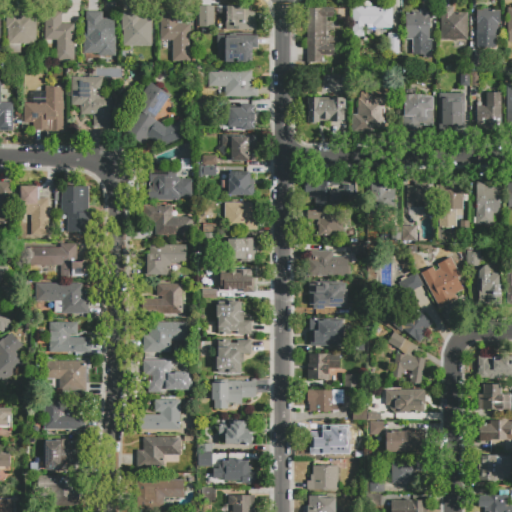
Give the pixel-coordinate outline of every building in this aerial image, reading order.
[(226,6),(251,6),(251,13),(254,13),(254,21),(256,21),(256,30),(235,30),(235,27),(234,27),(234,23),(225,23),(225,20),(226,20),(226,6)] [(213,27),(199,27),(199,7),(213,7),(213,27)] [(391,7),(392,28),(374,28),(374,24),(363,25),(364,36),(353,37),(352,8),(391,7)] [(467,40),(441,40),(441,7),(452,7),(452,13),(467,13),(467,40)] [(322,62),(307,62),(307,8),(333,8),(333,18),(326,18),(326,45),(333,45),(333,55),(322,55),(322,62)] [(432,58),(423,58),(423,55),(412,55),(412,40),(405,39),(405,14),(411,14),(411,11),(419,11),(419,9),(430,9),(430,40),(432,40),(432,58)] [(498,36),(476,36),(476,10),(482,10),(482,9),(490,9),(490,11),(500,11),(500,24),(498,24),(498,36)] [(6,11),(21,12),(21,13),(36,13),(35,45),(20,45),(20,53),(9,53),(9,45),(7,45),(8,29),(6,29),(6,11)] [(45,12),(61,12),(61,24),(74,24),(74,61),(57,61),(57,40),(45,40),(45,12)] [(85,12),(102,12),(102,19),(114,19),(114,37),(115,37),(115,57),(98,57),(98,55),(83,55),(83,35),(87,35),(87,21),(85,21),(85,12)] [(121,12),(140,12),(140,18),(152,18),(151,46),(123,46),(123,31),(121,31),(121,12)] [(190,61),(172,61),(172,40),(160,41),(160,12),(177,12),(177,15),(190,15),(190,61)] [(388,54),(388,34),(398,34),(399,54),(388,54)] [(257,36),(257,47),(252,47),(252,63),(225,63),(225,48),(216,48),(216,36),(225,36),(225,39),(240,39),(240,36),(257,36)] [(470,66),(470,53),(479,53),(479,66),(470,66)] [(257,85),(258,98),(225,98),(225,87),(208,87),(208,73),(218,72),(218,71),(251,71),(252,78),(254,78),(254,85),(257,85)] [(318,87),(314,79),(325,72),(330,81),(318,87)] [(460,72),(469,72),(469,86),(460,86),(460,72)] [(470,86),(470,72),(479,72),(479,86),(470,86)] [(110,127),(93,127),(93,115),(81,115),(81,106),(71,106),(71,77),(102,77),(102,94),(99,94),(99,98),(110,98),(110,100),(112,100),(112,110),(110,110),(110,127)] [(162,147),(148,138),(143,144),(121,128),(135,109),(132,107),(150,82),(169,96),(153,119),(166,128),(182,120),(189,135),(162,147)] [(45,87),(62,87),(62,133),(47,133),(47,131),(33,131),(33,123),(24,123),(23,103),(32,103),(32,91),(45,91),(45,87)] [(360,93),(371,93),(371,98),(384,99),(384,129),(373,129),(373,132),(352,132),(352,115),(357,115),(357,99),(360,99),(360,93)] [(486,93),(500,93),(501,132),(484,132),(484,124),(476,124),(476,107),(486,107),(486,93)] [(438,94),(464,94),(464,125),(456,125),(456,130),(439,130),(438,94)] [(432,97),(432,125),(420,126),(420,132),(401,132),(401,115),(404,115),(404,95),(421,95),(421,96),(424,96),(424,97),(432,97)] [(307,98),(319,98),(319,101),(332,101),(332,98),(343,98),(343,108),(344,108),(344,121),(319,121),(319,123),(307,123),(307,117),(308,117),(308,105),(307,105),(307,98)] [(12,132),(0,132),(0,103),(12,103),(12,132)] [(254,131),(241,131),(241,128),(228,128),(228,108),(241,108),(241,105),(251,105),(254,105),(254,131)] [(257,138),(257,154),(251,154),(251,161),(231,161),(231,146),(222,146),(222,136),(234,136),(234,138),(257,138)] [(202,165),(202,156),(216,156),(216,165),(202,165)] [(216,167),(216,176),(202,176),(202,178),(198,178),(198,166),(202,166),(202,167),(216,167)] [(149,184),(149,167),(176,167),(176,177),(179,177),(179,179),(193,179),(193,197),(179,197),(179,201),(156,201),(156,198),(149,198),(149,186),(152,186),(152,184),(149,184)] [(252,185),(252,187),(254,187),(254,194),(252,194),(252,196),(228,196),(228,180),(229,180),(229,172),(249,172),(249,174),(250,174),(250,180),(249,180),(249,185),(252,185)] [(433,207),(425,207),(425,215),(408,215),(408,207),(407,207),(407,186),(414,186),(414,181),(431,181),(431,187),(434,187),(433,207)] [(354,184),(354,199),(339,199),(339,209),(316,209),(316,201),(310,201),(310,196),(306,196),(306,185),(319,185),(319,184),(331,184),(331,182),(337,182),(337,184),(354,184)] [(493,224),(476,225),(475,211),(474,211),(473,198),(476,198),(476,182),(485,182),(485,187),(490,187),(490,188),(499,188),(500,214),(492,214),(493,224)] [(0,183),(11,183),(11,214),(0,214),(0,183)] [(371,184),(387,184),(387,190),(394,190),(395,204),(371,204),(371,184)] [(455,227),(438,227),(438,184),(463,184),(463,215),(455,215),(455,227)] [(39,236),(31,236),(31,215),(20,215),(20,187),(38,187),(38,198),(49,198),(49,200),(55,200),(55,212),(49,212),(49,225),(54,225),(54,233),(49,233),(49,236),(46,236),(46,240),(39,240),(39,236)] [(92,233),(67,233),(67,214),(61,214),(61,187),(88,187),(88,212),(92,212),(92,233)] [(257,218),(257,230),(225,230),(224,203),(251,203),(251,210),(254,210),(254,218),(257,218)] [(156,236),(155,222),(144,222),(144,205),(171,205),(171,218),(192,218),(192,236),(156,236)] [(334,238),(319,238),(319,228),(309,228),(308,214),(343,213),(343,235),(334,235),(334,238)] [(460,221),(469,221),(469,231),(460,231),(460,221)] [(403,242),(403,227),(416,226),(416,242),(403,242)] [(392,243),(392,229),(402,228),(402,243),(392,243)] [(202,233),(217,233),(217,246),(202,246),(202,233)] [(240,259),(226,260),(226,239),(243,239),(243,238),(255,238),(255,263),(240,263),(240,259)] [(77,262),(82,262),(82,260),(87,260),(87,277),(73,277),(73,278),(60,278),(60,265),(30,265),(30,248),(60,248),(60,244),(77,244),(77,262)] [(150,245),(186,245),(186,263),(171,263),(171,275),(144,275),(144,257),(147,257),(147,254),(150,254),(150,245)] [(365,257),(351,257),(351,248),(365,248),(365,257)] [(348,257),(348,276),(311,277),(310,259),(312,259),(312,251),(332,251),(332,257),(348,257)] [(466,266),(466,251),(479,251),(480,266),(466,266)] [(457,299),(439,309),(420,274),(433,267),(435,271),(439,269),(437,265),(451,257),(460,276),(457,277),(463,290),(455,294),(457,299)] [(478,270),(485,264),(490,269),(489,270),(489,276),(490,276),(490,274),(497,274),(497,276),(501,276),(501,300),(491,300),(491,306),(479,306),(479,292),(476,292),(476,278),(478,278),(478,270)] [(0,267),(6,272),(0,281),(0,314),(12,322),(6,330),(5,330),(3,333),(0,331),(0,267)] [(257,285),(257,296),(213,297),(213,279),(224,279),(224,270),(251,269),(251,282),(252,282),(252,285),(257,285)] [(405,294),(398,283),(416,273),(422,285),(405,294)] [(332,309),(311,309),(311,300),(306,300),(306,283),(332,283),(332,309)] [(88,297),(88,314),(62,314),(62,313),(54,313),(54,302),(36,302),(36,284),(82,284),(82,297),(88,297)] [(182,284),(182,314),(142,314),(142,299),(162,299),(162,297),(157,297),(157,284),(182,284)] [(228,302),(239,302),(239,303),(241,303),(241,312),(243,312),(243,321),(251,321),(251,335),(236,335),(236,332),(229,332),(229,334),(222,334),(222,328),(217,328),(217,319),(216,319),(216,305),(228,305),(228,302)] [(364,315),(350,315),(350,305),(364,305),(364,315)] [(426,338),(420,345),(393,322),(402,311),(409,318),(414,311),(417,313),(418,311),(434,325),(425,337),(426,338)] [(341,345),(332,345),(332,347),(310,347),(310,330),(309,330),(309,319),(319,319),(319,321),(323,321),(323,320),(330,320),(330,321),(341,321),(341,329),(344,329),(344,339),(341,339),(341,345)] [(215,322),(215,334),(205,334),(205,322),(215,322)] [(91,338),(91,353),(50,353),(50,331),(49,331),(49,323),(77,323),(77,335),(70,335),(70,338),(91,338)] [(187,323),(187,341),(170,341),(170,353),(143,353),(143,336),(149,336),(149,323),(187,323)] [(421,384),(410,383),(411,376),(402,374),(401,378),(391,376),(396,353),(405,355),(399,349),(387,342),(394,332),(417,348),(412,356),(425,359),(421,384)] [(0,341),(2,339),(3,340),(11,333),(13,336),(14,335),(24,346),(15,353),(24,363),(0,385),(0,341)] [(202,347),(201,338),(215,338),(216,347),(202,347)] [(230,344),(237,344),(237,340),(250,340),(250,354),(243,354),(243,364),(241,364),(241,373),(217,373),(218,369),(216,369),(216,358),(218,358),(218,341),(230,341),(230,344)] [(339,354),(339,369),(328,369),(328,381),(319,381),(319,380),(307,380),(307,364),(308,364),(308,354),(339,354)] [(511,356),(511,379),(477,379),(477,357),(493,357),(493,358),(499,358),(499,357),(503,357),(503,355),(509,355),(509,357),(510,357),(510,356),(511,356)] [(192,373),(192,390),(161,390),(161,393),(147,393),(147,384),(149,384),(149,374),(143,374),(144,360),(171,360),(171,372),(192,373)] [(86,361),(86,391),(59,391),(59,380),(42,380),(42,361),(86,361)] [(357,388),(344,388),(344,375),(357,375),(357,388)] [(255,379),(255,398),(241,398),(241,405),(227,405),(227,409),(214,409),(214,400),(212,400),(212,383),(214,383),(214,381),(228,381),(241,381),(241,382),(253,382),(253,379),(255,379)] [(483,385),(500,385),(500,395),(510,395),(510,410),(477,410),(477,395),(483,395),(483,385)] [(343,390),(343,404),(338,404),(338,414),(332,414),(332,412),(309,412),(309,402),(307,402),(307,391),(343,390)] [(425,391),(425,406),(424,406),(424,413),(410,413),(410,415),(401,415),(401,413),(394,413),(390,410),(390,406),(385,406),(385,391),(400,391),(425,391)] [(85,416),(85,430),(44,430),(44,398),(78,398),(78,412),(72,412),(72,416),(85,416)] [(154,413),(155,400),(180,400),(180,431),(144,431),(144,415),(160,415),(160,413),(154,413)] [(0,409),(12,409),(12,427),(0,427),(0,409)] [(366,420),(352,421),(352,413),(366,413),(366,420)] [(367,413),(380,413),(380,420),(367,421),(367,413)] [(251,434),(252,445),(225,445),(225,435),(219,436),(219,425),(228,425),(228,422),(247,421),(247,429),(250,429),(250,434),(251,434)] [(511,422),(511,440),(491,440),(491,442),(479,442),(479,425),(489,425),(489,421),(507,421),(507,422),(511,422)] [(369,422),(383,422),(383,435),(370,435),(369,422)] [(337,453),(312,453),(312,445),(309,445),(309,438),(306,438),(306,426),(337,426),(337,453)] [(422,430),(422,444),(413,444),(413,451),(408,451),(408,453),(386,453),(386,432),(407,432),(407,430),(422,430)] [(144,438),(180,438),(180,455),(161,455),(161,464),(137,464),(137,450),(144,450),(144,438)] [(45,441),(61,441),(61,440),(68,440),(68,441),(78,441),(78,456),(82,456),(82,472),(62,472),(62,469),(45,469),(45,441)] [(212,452),(199,452),(199,441),(212,441),(212,452)] [(0,454),(10,454),(10,471),(0,471),(0,454)] [(198,467),(198,454),(212,454),(212,467),(198,467)] [(480,455),(510,455),(510,473),(508,473),(508,482),(478,482),(478,461),(480,461),(480,455)] [(255,472),(255,484),(243,484),(243,482),(223,482),(223,479),(213,479),(213,469),(218,469),(218,465),(221,465),(221,461),(227,461),(227,459),(241,459),(241,461),(248,461),(248,466),(250,466),(250,472),(255,472)] [(414,463),(414,488),(402,488),(402,484),(391,484),(391,463),(414,463)] [(337,466),(337,490),(307,490),(307,481),(310,481),(310,475),(312,475),(312,466),(337,466)] [(38,476),(73,476),(73,488),(79,488),(79,506),(48,507),(48,502),(38,502),(37,493),(34,493),(34,484),(38,484),(38,476)] [(384,493),(368,493),(368,478),(384,478),(384,493)] [(183,480),(183,499),(163,498),(163,510),(135,510),(135,480),(183,480)] [(215,501),(200,501),(200,488),(215,488),(215,501)] [(366,507),(366,494),(379,494),(379,506),(366,507)] [(511,511),(483,511),(483,507),(478,507),(477,496),(501,496),(501,494),(508,494),(508,506),(511,506),(511,511)] [(227,497),(232,497),(232,496),(254,495),(254,510),(255,510),(255,511),(232,511),(232,505),(227,505),(227,497)] [(308,496),(326,496),(326,498),(335,498),(335,511),(307,511),(307,506),(308,506),(308,496)] [(391,511),(391,501),(406,501),(406,499),(409,499),(409,501),(427,501),(426,511),(391,511)] [(0,511),(0,500),(12,500),(12,511),(0,511)]
